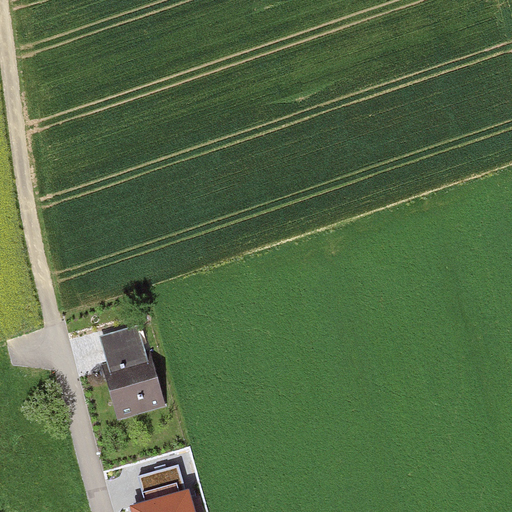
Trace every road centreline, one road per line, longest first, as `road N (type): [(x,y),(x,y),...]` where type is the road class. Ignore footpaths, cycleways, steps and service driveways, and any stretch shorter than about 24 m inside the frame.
road 1 (track): [(4,0),(53,319)]
road 2 (residential): [(53,319),(106,511)]
